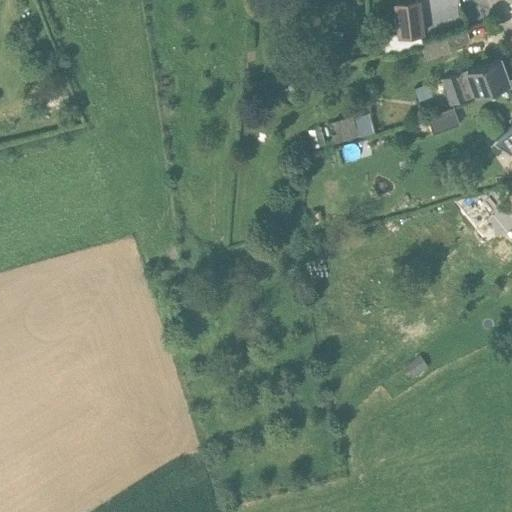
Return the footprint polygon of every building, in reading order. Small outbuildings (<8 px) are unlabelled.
[(385,53),(423,42),(420,35),(423,35),(418,1),(396,4),(400,32),(383,35),(385,53)] [(471,42),(467,29),(446,35),(450,48),(471,42)] [(451,52),(450,48),(446,35),(420,43),(426,59),(451,52)] [(452,104),(510,82),(501,57),(443,78),(452,104)] [(432,134),(459,123),(454,109),(427,119),(432,134)] [(374,131),(369,112),(354,117),(355,120),(344,123),(343,120),(334,122),(337,134),(332,135),(334,143),(374,131)] [(511,125),(493,139),(511,150),(511,148),(511,125)] [(505,274),(511,268),(511,238),(490,255),(505,274)] [(414,378),(428,367),(420,356),(406,367),(414,378)]
